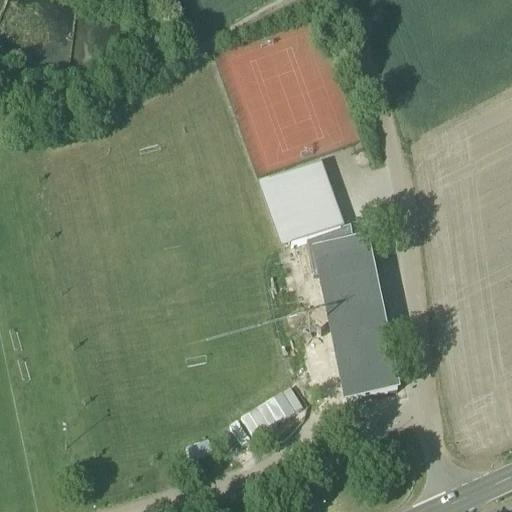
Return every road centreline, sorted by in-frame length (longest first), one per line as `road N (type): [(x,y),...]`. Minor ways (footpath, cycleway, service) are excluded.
road 1 (unclassified): [(443,511),(385,132),(337,0)]
road 2 (track): [(0,100),(70,133),(293,0)]
